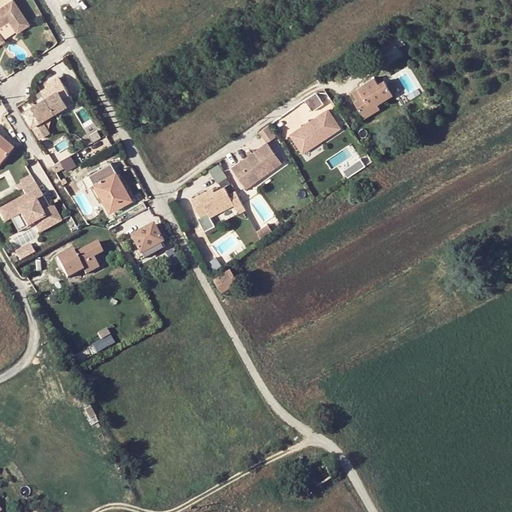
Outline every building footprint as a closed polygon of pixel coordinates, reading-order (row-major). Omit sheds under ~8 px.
[(15,34),(27,26),(9,2),(0,8),(0,44),(2,43),(1,41),(0,39),(0,27),(6,24),(13,33),(15,34)] [(0,39),(1,41),(13,33),(6,24),(0,27),(0,39)] [(395,34),(390,38),(394,44),(400,40),(395,34)] [(390,38),(374,50),(372,48),(370,50),(372,51),(370,53),(382,68),(402,53),(398,48),(394,44),(390,38)] [(403,45),(398,48),(402,53),(407,49),(403,45)] [(363,114),(378,104),(393,94),(384,80),(379,84),(374,77),(353,91),(358,99),(355,101),(363,114)] [(419,89),(427,83),(423,78),(416,83),(419,89)] [(74,104),(65,90),(31,110),(32,112),(25,116),(32,128),(42,122),(74,104)] [(302,98),(310,109),(321,101),(313,90),(302,98)] [(378,104),(363,114),(365,117),(380,108),(378,104)] [(325,108),(288,133),(300,151),(337,126),(325,108)] [(50,136),(42,122),(32,128),(40,142),(50,136)] [(268,125),(258,132),(265,143),(275,136),(268,125)] [(13,151),(0,140),(0,166),(1,167),(13,151)] [(280,164),(265,143),(229,168),(241,184),(261,171),(264,175),(280,164)] [(360,160),(356,164),(360,170),(365,167),(360,160)] [(63,170),(59,163),(52,168),(56,174),(63,170)] [(101,198),(110,213),(132,200),(116,172),(111,163),(89,176),(93,182),(94,185),(101,198)] [(220,164),(212,168),(218,180),(226,177),(220,164)] [(360,170),(356,164),(343,172),(348,179),(360,170)] [(264,175),(261,171),(241,184),(244,189),(264,175)] [(15,189),(20,187),(23,192),(35,185),(33,180),(28,172),(16,178),(18,182),(13,185),(15,189)] [(87,186),(93,182),(89,176),(83,179),(87,186)] [(50,203),(47,205),(40,209),(34,198),(41,194),(35,185),(23,192),(0,204),(0,214),(3,220),(17,213),(25,226),(32,223),(37,232),(59,219),(50,203)] [(207,194),(205,190),(191,198),(200,215),(197,217),(204,230),(215,225),(210,215),(233,203),(238,212),(245,208),(235,190),(228,193),(224,185),(214,191),(207,194)] [(34,198),(40,209),(47,205),(41,194),(34,198)] [(267,225),(257,231),(262,239),(271,232),(267,225)] [(163,243),(154,226),(131,238),(141,255),(142,255),(162,244),(163,243)] [(76,255),(73,250),(56,259),(68,279),(83,270),(86,275),(100,267),(95,258),(103,252),(97,242),(76,255)] [(165,248),(162,244),(142,255),(145,260),(165,248)] [(505,252),(500,244),(495,248),(493,245),(489,248),(487,245),(479,251),(487,264),(505,252)] [(20,264),(35,256),(29,247),(15,255),(20,264)] [(222,291),(238,281),(231,269),(214,280),(222,291)] [(98,337),(107,332),(103,325),(94,329),(98,337)] [(69,394),(75,405),(81,402),(75,391),(69,394)] [(81,402),(85,411),(91,409),(86,399),(81,402)] [(95,417),(91,409),(85,411),(90,421),(93,427),(99,424),(95,417)]
